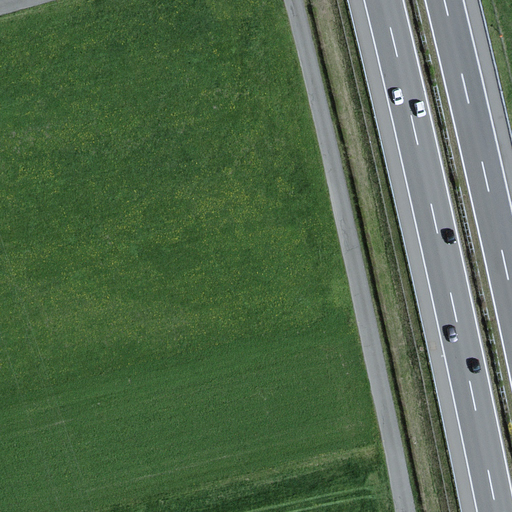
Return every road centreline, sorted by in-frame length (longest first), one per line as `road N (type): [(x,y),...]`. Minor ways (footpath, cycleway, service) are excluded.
road 1 (motorway): [(383,0),(496,511)]
road 2 (unclassified): [(405,511),(293,0)]
road 3 (motorway): [(511,294),(445,0)]
